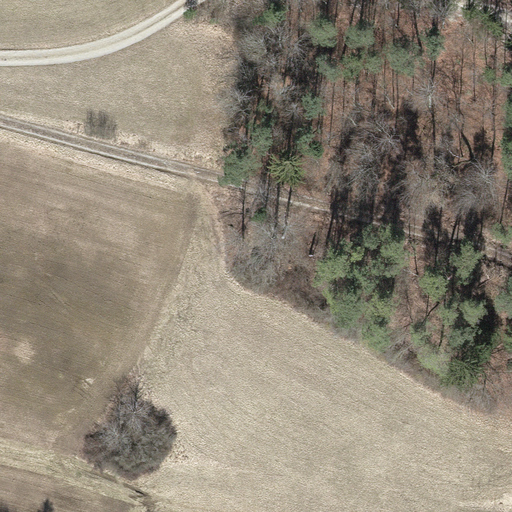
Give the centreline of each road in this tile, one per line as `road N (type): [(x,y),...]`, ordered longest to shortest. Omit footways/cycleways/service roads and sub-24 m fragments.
road 1 (track): [(0,128),(299,196),(511,259)]
road 2 (track): [(195,0),(133,37),(81,53),(0,59)]
